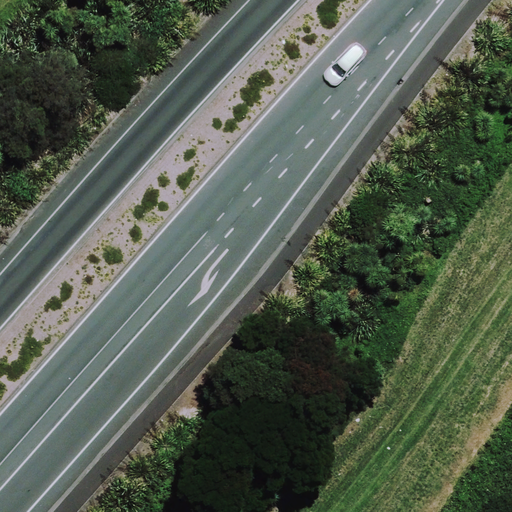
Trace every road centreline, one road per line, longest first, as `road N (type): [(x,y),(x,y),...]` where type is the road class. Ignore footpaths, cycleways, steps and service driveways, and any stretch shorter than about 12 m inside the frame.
road 1 (tertiary): [(422,0),(0,484)]
road 2 (tertiary): [(0,301),(270,0)]
